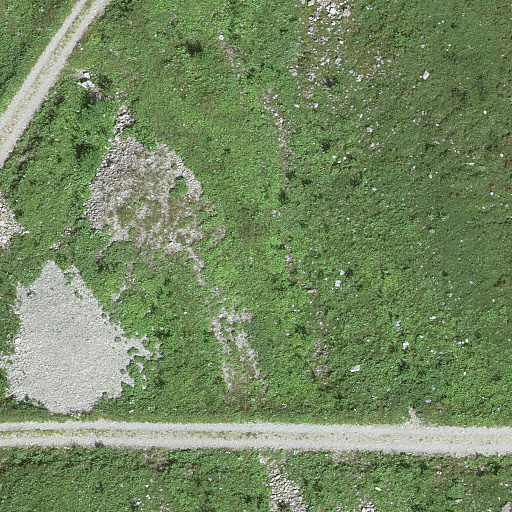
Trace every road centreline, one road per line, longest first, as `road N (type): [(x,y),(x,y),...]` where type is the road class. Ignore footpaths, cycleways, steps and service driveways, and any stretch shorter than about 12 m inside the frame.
road 1 (track): [(0,434),(511,429)]
road 2 (track): [(92,0),(0,144)]
